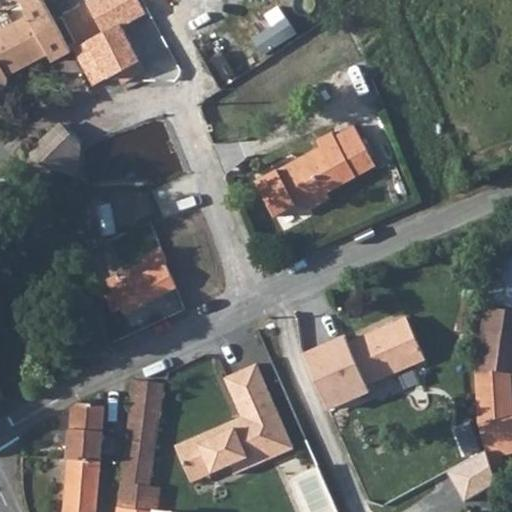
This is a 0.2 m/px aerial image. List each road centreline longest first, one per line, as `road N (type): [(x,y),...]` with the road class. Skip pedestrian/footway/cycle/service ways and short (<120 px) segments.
road 1 (unclassified): [(0,435),(54,399),(511,187)]
road 2 (unknown): [(113,371),(115,511)]
